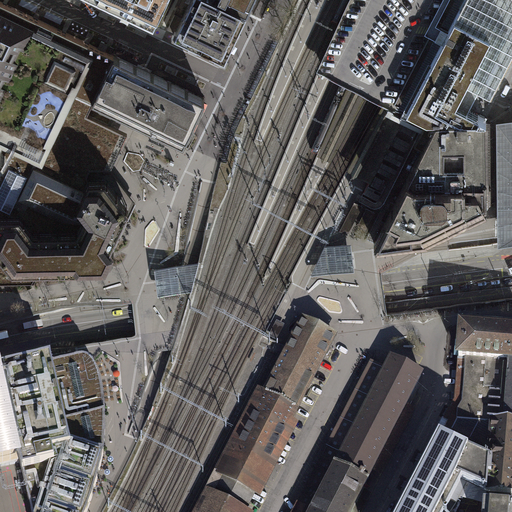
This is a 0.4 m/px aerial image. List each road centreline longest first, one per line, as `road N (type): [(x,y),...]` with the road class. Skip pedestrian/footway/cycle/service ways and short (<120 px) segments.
road 1 (primary): [(0,343),(511,270)]
road 2 (residential): [(511,318),(439,325),(434,392),(372,511)]
road 3 (residential): [(237,83),(57,0)]
